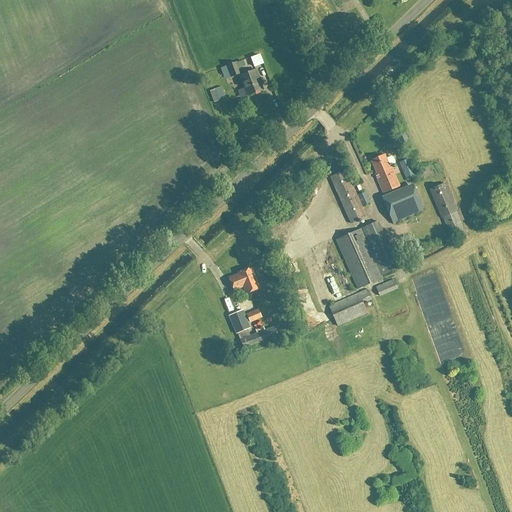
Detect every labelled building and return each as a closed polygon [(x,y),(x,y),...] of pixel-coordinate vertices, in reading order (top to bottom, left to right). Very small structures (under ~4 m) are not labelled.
[(226,66),(231,77),(240,73),(235,62),(226,66)] [(258,77),(255,69),(239,75),(247,96),(262,90),(257,77),(258,77)] [(390,168),(389,166),(394,164),(394,162),(393,158),(390,157),(386,159),(383,154),(370,160),(376,174),(375,175),(382,193),(399,186),(391,167),(390,168)] [(407,159),(399,162),(406,180),(415,177),(407,159)] [(356,196),(344,171),(330,177),(350,223),(365,216),(361,207),(356,196)] [(444,183),(429,190),(441,218),(442,218),(450,237),(463,231),(459,221),(463,220),(459,211),(456,212),(444,183)] [(407,191),(416,214),(424,211),(415,188),(407,191)] [(369,203),(364,192),(357,196),(362,206),(369,203)] [(382,278),(360,229),(335,240),(357,289),(382,278)] [(237,273),(238,275),(229,278),(233,290),(243,287),(245,294),(259,289),(251,268),(237,273)] [(375,288),(377,292),(379,297),(397,289),(393,280),(375,288)] [(343,297),(336,284),(327,289),(333,302),(343,297)] [(302,301),(314,297),(311,289),(300,293),(302,301)] [(371,300),(366,290),(328,306),(336,327),(367,313),(363,304),(371,300)] [(252,321),(264,316),(260,308),(248,313),(252,321)] [(236,334),(249,328),(241,310),(228,316),(236,334)] [(240,339),(243,348),(277,336),(274,327),(240,339)]
